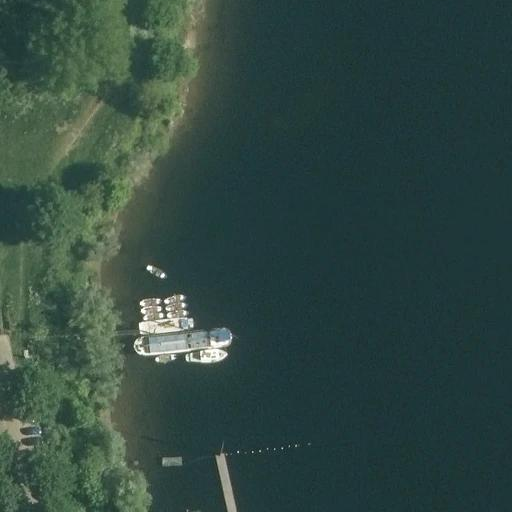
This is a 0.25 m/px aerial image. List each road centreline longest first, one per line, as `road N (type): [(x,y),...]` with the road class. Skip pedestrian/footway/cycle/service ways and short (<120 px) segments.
road 1 (track): [(0,271),(19,216),(115,68),(114,0)]
road 2 (unclassified): [(27,511),(1,331)]
